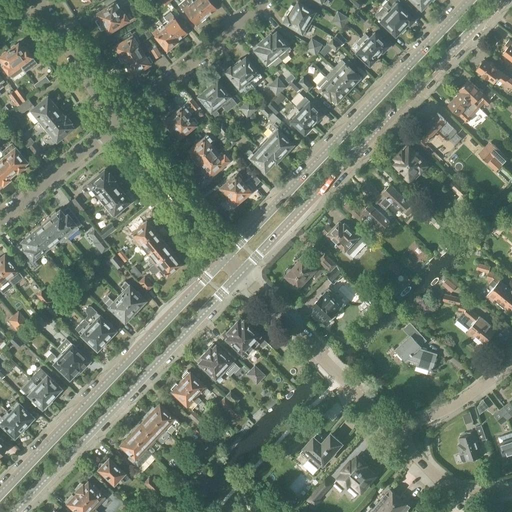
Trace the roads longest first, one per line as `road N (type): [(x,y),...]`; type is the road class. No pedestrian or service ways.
road 1 (tertiary): [(239,275),(498,0)]
road 2 (tertiary): [(464,0),(224,256)]
road 3 (tertiary): [(224,256),(0,493)]
road 4 (tertiary): [(14,511),(239,275)]
road 5 (residential): [(394,433),(239,275)]
road 6 (residential): [(115,124),(264,0)]
road 7 (residential): [(224,256),(115,124)]
road 8 (residential): [(0,218),(115,124)]
road 9 (residential): [(115,124),(37,0)]
road 10 (residential): [(394,433),(449,488),(511,490)]
road 11 (residential): [(394,433),(461,401),(511,359)]
